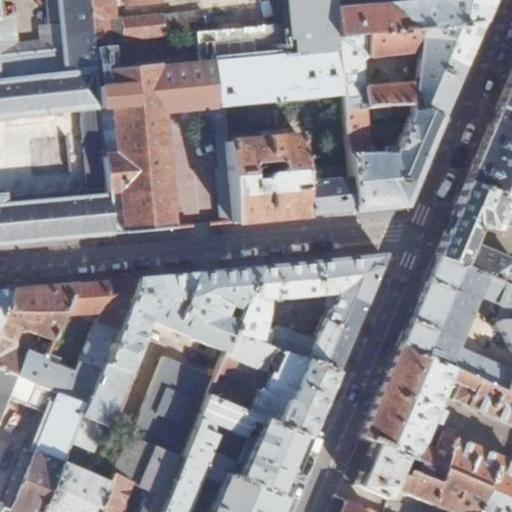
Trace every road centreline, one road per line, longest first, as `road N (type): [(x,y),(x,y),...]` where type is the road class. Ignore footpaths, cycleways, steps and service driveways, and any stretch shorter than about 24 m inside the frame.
road 1 (residential): [(0,271),(419,232)]
road 2 (residential): [(304,511),(419,232)]
road 3 (residential): [(419,232),(511,6)]
